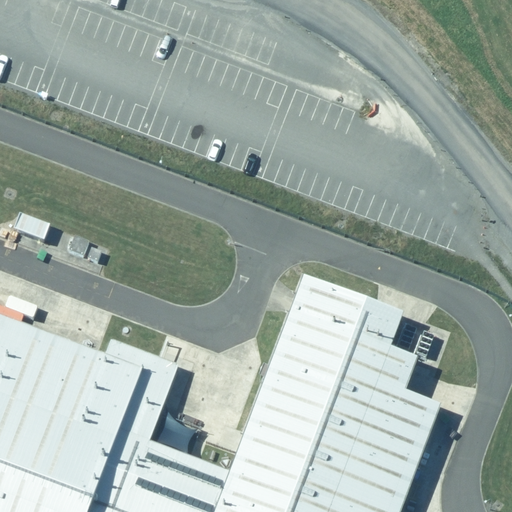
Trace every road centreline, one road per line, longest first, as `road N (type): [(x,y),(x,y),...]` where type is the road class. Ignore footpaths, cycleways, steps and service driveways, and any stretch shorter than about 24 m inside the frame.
road 1 (unclassified): [(467,511),(462,480),(495,354),(470,305),(0,123)]
road 2 (track): [(326,0),(387,46),(511,201)]
